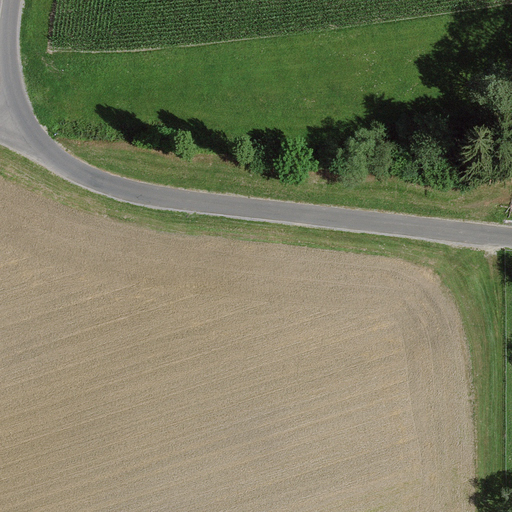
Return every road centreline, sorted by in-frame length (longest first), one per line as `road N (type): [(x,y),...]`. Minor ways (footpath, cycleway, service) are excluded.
road 1 (residential): [(20,128),(51,159),(119,191),(214,211),(511,241)]
road 2 (residential): [(12,0),(8,82),(20,128)]
